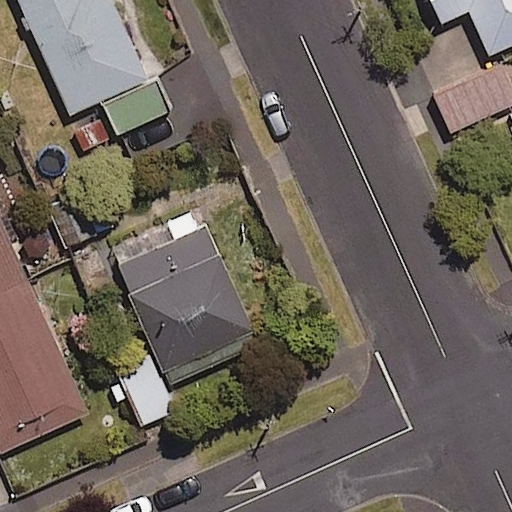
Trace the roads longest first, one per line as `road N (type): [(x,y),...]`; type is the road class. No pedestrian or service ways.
road 1 (residential): [(467,403),(286,0)]
road 2 (residential): [(226,511),(467,403)]
